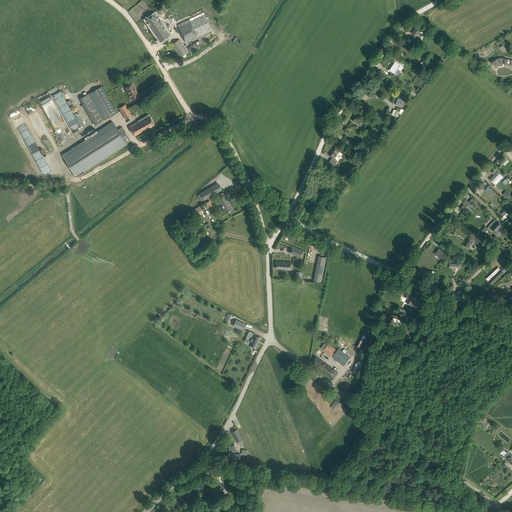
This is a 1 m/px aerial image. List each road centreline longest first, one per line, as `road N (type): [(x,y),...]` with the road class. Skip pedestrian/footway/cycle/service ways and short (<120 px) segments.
road 1 (track): [(247,180),(267,247),(337,117),(404,23),(440,0)]
road 2 (track): [(511,317),(344,247),(288,216),(247,180)]
road 3 (unclassified): [(502,511),(212,470)]
road 4 (track): [(511,491),(494,508),(335,388)]
road 5 (track): [(191,116),(83,178),(50,186),(0,183)]
road 6 (track): [(403,273),(511,136)]
road 7 (unclassified): [(204,469),(270,338)]
road 8 (track): [(191,116),(137,29),(107,0)]
